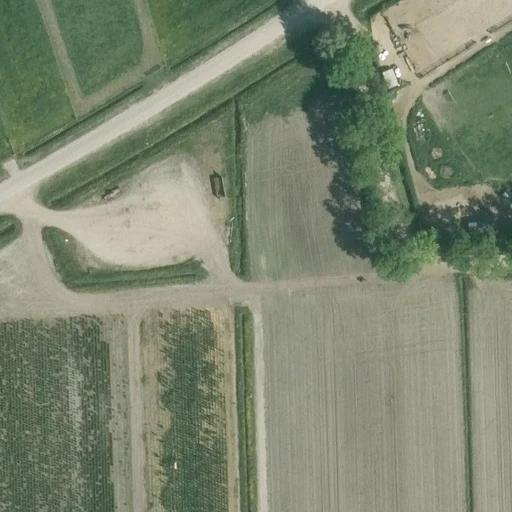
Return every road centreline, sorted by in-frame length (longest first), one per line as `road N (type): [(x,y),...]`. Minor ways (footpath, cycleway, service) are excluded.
road 1 (unclassified): [(0,192),(317,0)]
road 2 (track): [(330,0),(357,50),(393,220),(407,243),(438,255),(511,245)]
